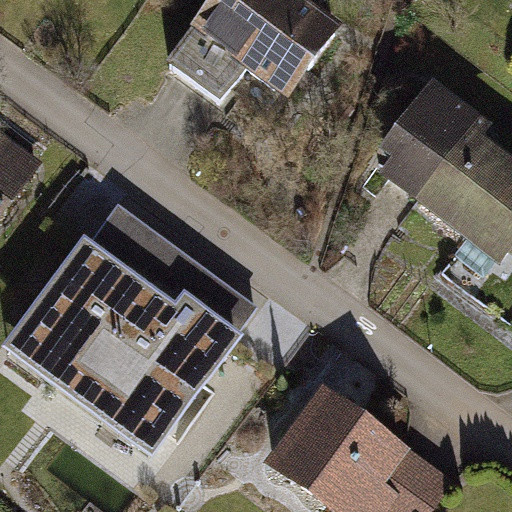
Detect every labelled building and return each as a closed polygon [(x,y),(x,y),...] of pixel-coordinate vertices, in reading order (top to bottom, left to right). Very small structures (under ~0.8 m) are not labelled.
[(347,35),(301,0),(221,0),(168,69),(222,109),(248,75),(256,81),(291,107),(347,35)] [(511,159),(487,139),(493,131),(438,87),(384,156),(395,165),(383,180),(502,273),(511,260),(511,159)] [(0,213),(35,166),(0,140),(0,213)] [(152,464),(260,315),(121,215),(13,364),(152,464)] [(327,511),(444,511),(462,488),(326,391),(319,400),(269,470),(327,511)]
